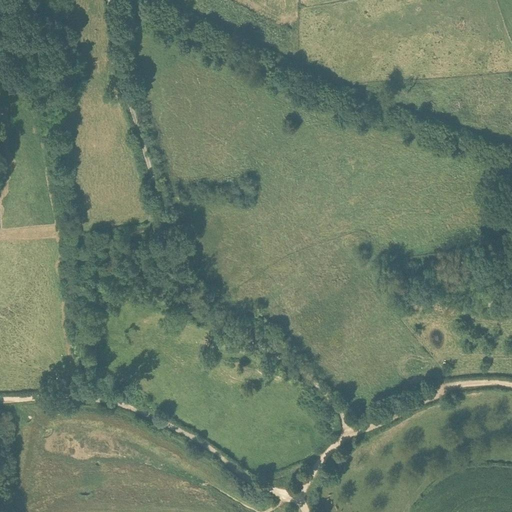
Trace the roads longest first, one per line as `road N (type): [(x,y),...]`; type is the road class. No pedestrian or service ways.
road 1 (track): [(348,434),(314,384),(269,351),(215,327),(185,299),(118,68),(108,0)]
road 2 (track): [(0,400),(113,403),(181,432),(251,481),(300,498),(311,472),(348,434)]
road 3 (track): [(348,434),(454,385),(511,386)]
